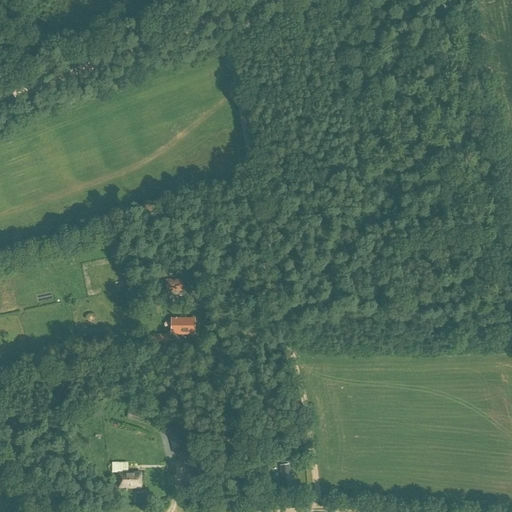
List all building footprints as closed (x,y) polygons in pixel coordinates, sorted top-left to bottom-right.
[(111,258),(120,256),(116,237),(107,239),(111,258)] [(187,334),(194,334),(195,319),(171,319),(171,334),(187,334)] [(139,422),(142,414),(130,410),(127,418),(139,422)] [(182,436),(170,439),(174,454),(187,451),(182,436)] [(274,463),(288,461),(287,450),(269,452),(270,463),(273,462),(274,463)] [(283,492),(291,491),(288,465),(280,465),(283,492)] [(141,488),(141,473),(118,473),(118,487),(129,487),(129,489),(141,488)]
